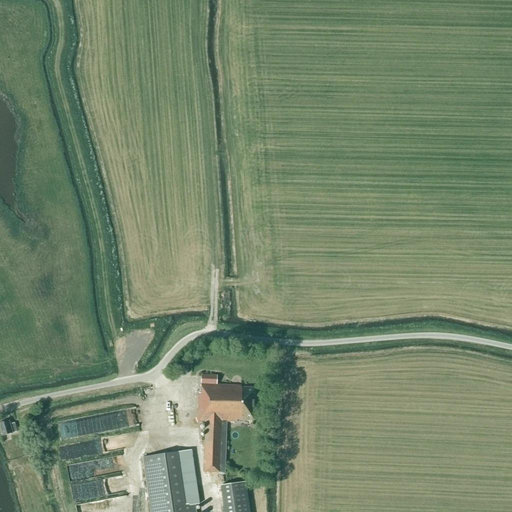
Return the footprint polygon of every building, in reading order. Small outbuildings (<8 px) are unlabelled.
[(226,421),(236,422),(236,420),(253,420),(254,387),(240,387),(240,385),(216,384),(216,375),(201,375),(200,393),(198,393),(197,420),(205,421),(203,472),(224,472),(226,421)] [(12,433),(17,432),(14,423),(10,424),(8,421),(0,423),(0,430),(2,436),(12,433)] [(198,495),(191,450),(144,457),(152,511),(195,511),(193,495),(198,495)] [(224,511),(249,511),(245,481),(220,485),(224,511)] [(127,511),(127,501),(108,502),(108,511),(127,511)]
